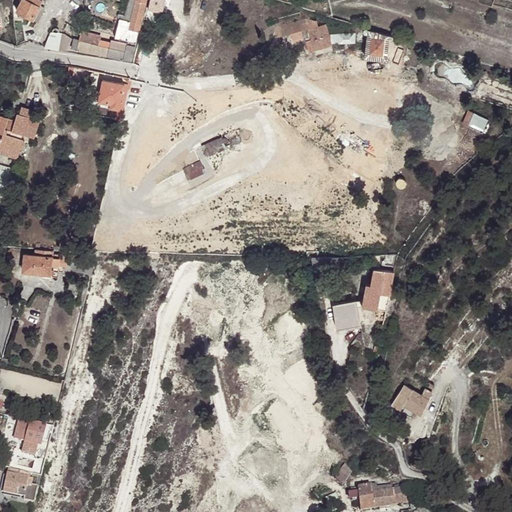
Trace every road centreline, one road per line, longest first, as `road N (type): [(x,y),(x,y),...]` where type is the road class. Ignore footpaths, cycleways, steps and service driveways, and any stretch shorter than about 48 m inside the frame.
road 1 (unknown): [(126,71),(205,81),(337,57),(375,63)]
road 2 (track): [(478,511),(424,501),(429,480),(406,475),(394,443),(375,434),(341,380)]
road 3 (residential): [(0,47),(126,71)]
